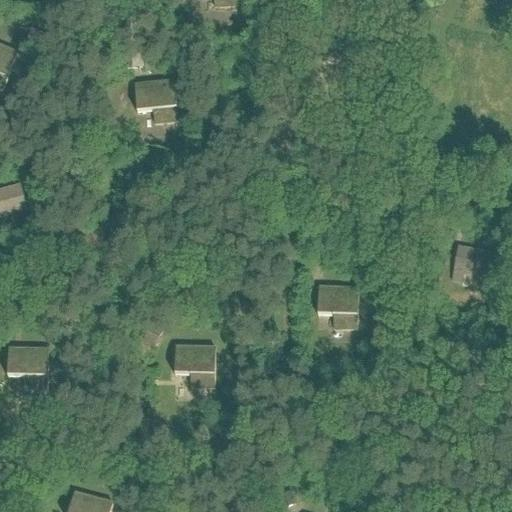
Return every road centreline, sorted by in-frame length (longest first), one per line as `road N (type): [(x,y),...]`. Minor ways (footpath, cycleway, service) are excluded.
road 1 (track): [(303,136),(270,381),(290,419),(346,449),(373,475),(384,511)]
road 2 (track): [(303,136),(283,126),(222,140),(167,173),(73,257),(0,302)]
road 3 (track): [(303,136),(446,192),(511,199)]
road 4 (track): [(296,0),(313,92),(303,136)]
